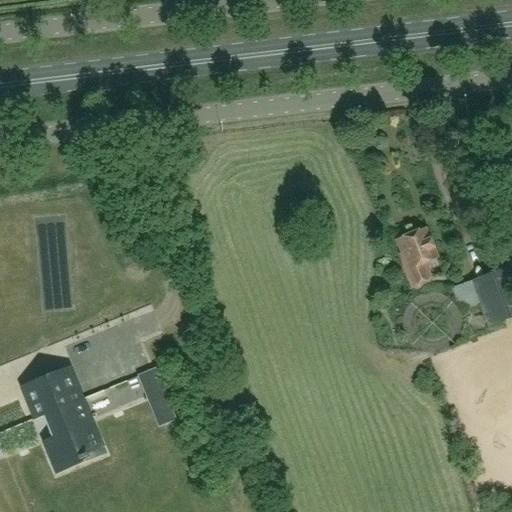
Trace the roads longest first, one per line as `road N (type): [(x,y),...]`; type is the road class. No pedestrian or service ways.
road 1 (primary): [(0,88),(511,25)]
road 2 (unclassified): [(0,141),(511,81)]
road 3 (unclassified): [(0,30),(238,0)]
